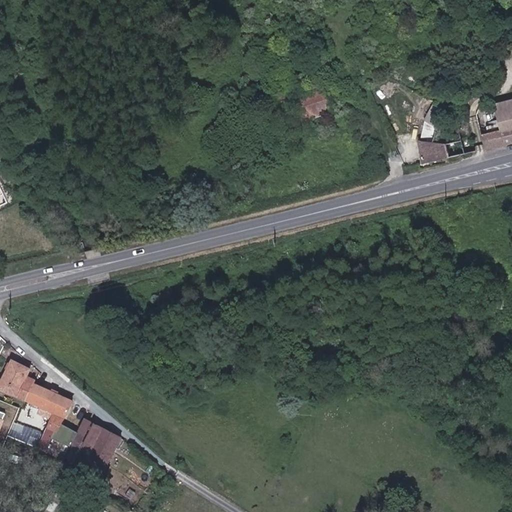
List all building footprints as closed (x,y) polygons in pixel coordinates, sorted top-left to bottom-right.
[(311,82),(304,72),(297,77),(305,87),(311,82)] [(433,103),(443,115),(438,127),(432,141),(447,143),(451,161),(511,145),(511,102),(503,104),(501,100),(492,101),(492,107),(476,110),(475,115),(460,114),(457,100),(479,88),(481,91),(496,87),(493,72),(468,76),(433,103)] [(332,112),(325,91),(322,89),(318,91),(316,84),(308,86),(310,92),(293,98),(289,85),(271,91),(274,104),(282,115),(296,111),(299,121),(305,121),(332,112)] [(425,119),(438,127),(443,115),(433,103),(425,119)] [(451,161),(447,143),(432,141),(420,143),(424,167),(451,161)] [(25,370),(9,363),(0,387),(0,390),(25,402),(33,384),(21,379),(25,370)] [(79,412),(81,406),(33,384),(25,402),(53,414),(49,425),(71,433),(79,412)] [(85,438),(93,419),(79,412),(71,433),(85,438)]
